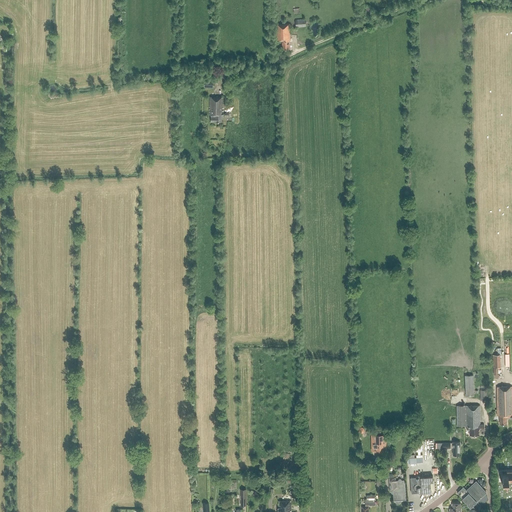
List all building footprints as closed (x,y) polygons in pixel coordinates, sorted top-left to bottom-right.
[(306,27),(305,19),(295,20),(296,28),(306,27)] [(289,41),(290,41),(291,41),(290,24),(276,25),(277,41),(282,41),(283,49),(289,49),(289,41)] [(204,88),(213,89),(213,79),(204,79),(204,88)] [(210,110),(209,109),(209,116),(211,116),(211,122),(222,122),(222,116),(223,116),(224,111),(222,111),(222,108),(224,108),(224,98),(210,98),(209,108),(210,108),(210,110)] [(495,367),(502,366),(502,354),(494,354),(495,367)] [(466,396),(474,396),(473,375),(465,376),(466,396)] [(511,387),(497,387),(497,415),(500,415),(500,420),(500,424),(507,424),(506,419),(511,418),(511,387)] [(479,428),(484,428),(484,424),(480,425),(480,406),(479,406),(479,405),(466,406),(466,405),(457,405),(457,426),(466,426),(466,429),(469,429),(470,435),(479,435),(479,429),(479,428)] [(387,450),(386,435),(381,435),(381,431),(375,432),(375,435),(372,435),(372,450),(387,450)] [(453,448),(453,455),(459,455),(459,447),(460,447),(460,442),(453,442),(453,443),(442,443),(442,448),(453,448)] [(511,471),(506,471),(506,474),(503,474),(503,477),(503,480),(507,480),(507,482),(511,481),(511,471)] [(430,483),(433,483),(433,476),(410,478),(412,493),(431,492),(430,483)] [(393,491),(390,491),(390,492),(392,494),(393,493),(394,500),(393,500),(393,501),(395,501),(396,503),(397,503),(399,503),(400,502),(401,501),(401,500),(406,500),(406,499),(405,480),(404,480),(401,480),(400,479),(398,479),(398,480),(395,481),(392,481),(393,491)] [(474,508),(472,506),(477,501),(481,506),(488,499),(486,493),(481,487),(478,484),(476,481),(466,490),(463,487),(457,493),(467,503),(466,503),(470,508),(470,509),(468,509),(468,511),(475,511),(475,509),(474,509),(474,508)] [(375,505),(375,503),(375,499),(375,495),(367,495),(367,499),(365,499),(366,507),(362,507),(362,511),(368,511),(369,505),(375,505)] [(291,501),(285,501),(285,508),(284,508),(283,511),(289,511),(290,511),(291,511),(291,501)] [(461,511),(461,508),(460,508),(460,503),(452,503),(452,508),(450,508),(450,511),(449,511),(448,511),(461,511)]
